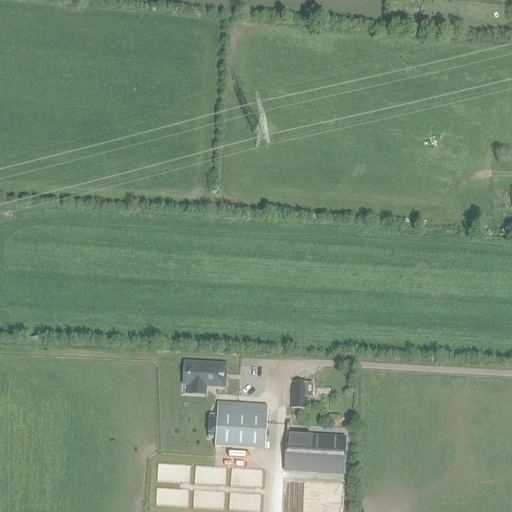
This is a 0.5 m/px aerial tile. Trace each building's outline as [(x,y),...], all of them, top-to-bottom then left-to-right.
[(225,387),(226,366),(189,364),(188,379),(193,380),(193,392),(205,392),(205,386),(225,387)] [(292,397),(291,408),(306,409),(307,388),(307,383),(293,382),(293,387),(292,397)] [(258,408),(258,406),(238,405),(237,415),(217,413),(217,415),(217,421),(215,439),(215,447),(265,450),(268,408),(258,408)] [(329,417),(329,425),(338,425),(338,417),(329,417)] [(207,439),(215,439),(217,421),(209,421),(207,439)] [(346,439),(286,435),(284,471),(344,475),(346,439)] [(283,481),(281,511),(343,511),(344,485),(283,481)]
